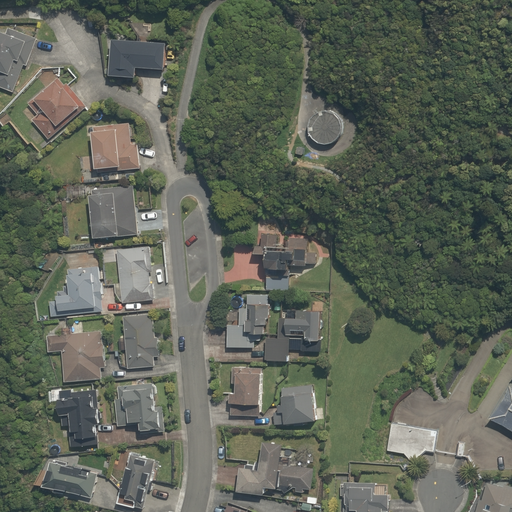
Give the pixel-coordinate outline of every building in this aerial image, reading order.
[(10,35),(3,32),(0,39),(0,89),(14,95),(26,65),(31,67),(42,38),(13,27),(10,35)] [(173,42),(118,40),(116,77),(145,79),(145,70),(171,72),(173,42)] [(91,106),(62,75),(30,106),(39,116),(33,122),(53,143),(91,106)] [(327,110),(324,111),(322,112),(319,113),(317,115),(315,118),(313,121),(312,123),(312,126),(312,130),(312,133),(313,135),(315,138),(317,140),(319,142),(322,144),(325,145),(328,145),(331,145),(334,145),(337,143),(340,142),(342,140),(344,138),(345,135),(346,132),(347,129),(347,126),(346,123),(345,120),(344,117),(342,115),(339,113),(336,112),(334,111),(331,110),(327,110)] [(100,174),(110,173),(111,182),(120,182),(120,172),(144,170),(142,141),(134,141),(133,123),(96,126),(100,174)] [(137,185),(93,189),(98,241),(142,237),(137,185)] [(281,236),(265,234),(264,247),(261,247),(260,257),(272,258),(269,290),(291,291),(292,273),(305,274),(306,269),(316,270),(318,249),(280,246),(281,236)] [(151,246),(120,250),(123,284),(117,285),(119,304),(157,300),(151,246)] [(53,301),(54,318),(68,318),(68,314),(104,313),(102,267),(71,268),(72,285),(68,286),(69,292),(63,293),(63,301),(53,301)] [(232,324),(232,329),(231,349),(258,350),(258,337),(269,338),(270,309),(275,309),(276,294),(250,293),(250,307),(242,307),(241,325),(232,324)] [(330,313),(295,311),(295,307),(284,306),(282,338),(271,337),(269,361),(292,362),(293,337),(313,338),(312,344),(329,344),(330,313)] [(158,338),(156,316),(125,318),(127,338),(120,339),(121,350),(129,350),(130,371),(159,369),(158,357),(166,357),(164,338),(158,338)] [(66,383),(106,380),(105,369),(112,369),(109,330),(50,334),(51,355),(64,354),(66,383)] [(242,395),(233,394),(232,416),(266,418),(268,370),(234,368),(233,385),(242,386),(242,395)] [(161,383),(121,386),(122,399),(111,400),(113,425),(120,425),(120,428),(148,426),(149,433),(162,432),(162,428),(171,428),(170,413),(163,413),(161,383)] [(275,424),(292,425),(292,427),(323,423),(318,383),(286,387),(289,404),(283,404),(283,413),(275,413),(275,424)] [(101,390),(56,391),(56,405),(62,405),(63,428),(72,428),(73,448),(102,447),(101,425),(109,424),(109,409),(102,409),(101,390)] [(511,392),(509,391),(490,425),(511,437),(511,392)] [(439,435),(391,429),(388,456),(405,458),(412,467),(428,455),(434,457),(439,435)] [(291,444),(269,443),(268,463),(249,461),(248,468),(245,468),(243,494),(272,496),(272,491),(287,492),(287,490),(295,490),(295,495),(309,496),(310,490),(316,491),(318,468),(289,466),(291,444)] [(159,472),(155,471),(158,460),(130,453),(127,465),(131,466),(130,470),(132,471),(127,492),(125,491),(121,505),(146,511),(148,502),(152,503),(159,472)] [(46,457),(40,485),(94,498),(101,470),(46,457)] [(511,511),(511,482),(501,480),(500,484),(486,480),(476,511),(511,511)] [(394,485),(342,483),(342,498),(346,498),(345,511),(403,511),(404,497),(394,496),(394,485)]
